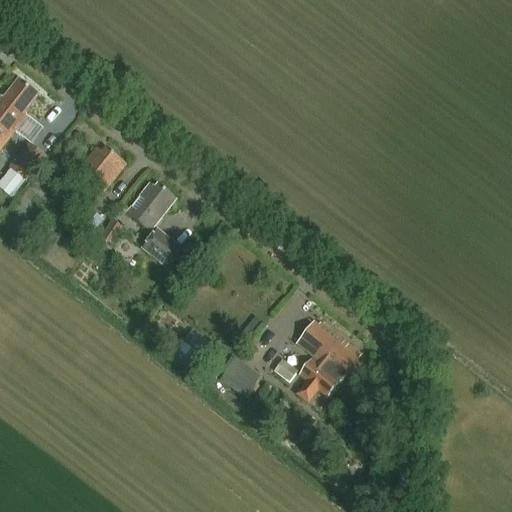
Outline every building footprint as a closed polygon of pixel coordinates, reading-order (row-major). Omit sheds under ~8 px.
[(21,118),(36,98),(18,83),(2,103),(0,101),(0,150),(24,120),(21,118)] [(28,145),(8,170),(25,184),(45,159),(28,145)] [(100,198),(125,167),(102,150),(98,155),(91,150),(71,176),(100,198)] [(147,234),(173,201),(156,188),(153,192),(148,188),(125,216),(147,234)] [(104,222),(82,205),(66,226),(76,233),(70,241),(82,251),(104,222)] [(114,248),(124,232),(113,225),(103,241),(114,248)] [(181,252),(157,234),(144,252),(168,270),(181,252)] [(342,382),(346,376),(350,379),(360,365),(355,361),(360,355),(321,325),(319,327),(315,323),(297,347),(315,361),(313,365),(310,363),(299,377),(328,400),(339,385),(327,376),(330,373),(342,382)] [(289,386),(298,375),(269,353),(260,365),(289,386)] [(249,398),(263,378),(237,359),(223,380),(249,398)]
